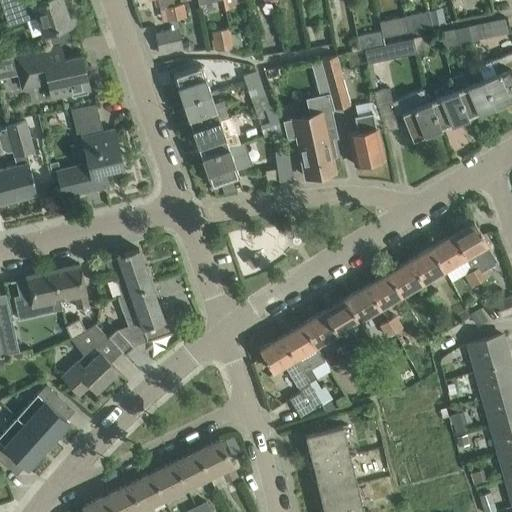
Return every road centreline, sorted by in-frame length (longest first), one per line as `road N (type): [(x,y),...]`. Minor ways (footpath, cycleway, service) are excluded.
road 1 (residential): [(56,480),(223,324)]
road 2 (residential): [(180,214),(111,0)]
road 3 (residential): [(223,324),(415,207)]
road 4 (residential): [(204,210),(363,196),(415,207)]
road 5 (residential): [(56,480),(74,483),(248,402)]
road 6 (residential): [(0,254),(180,214)]
